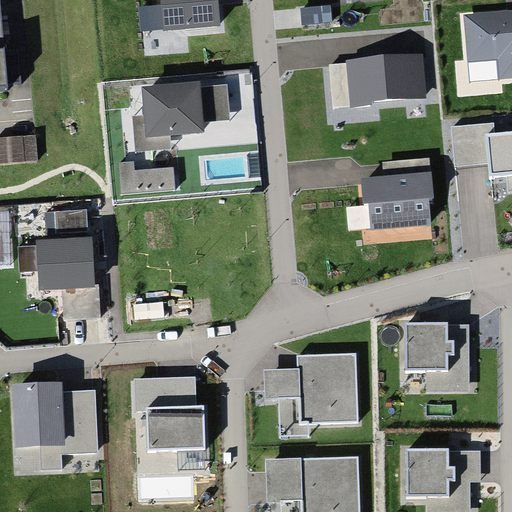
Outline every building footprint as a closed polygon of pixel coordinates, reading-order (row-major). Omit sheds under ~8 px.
[(159,0),(162,32),(221,27),(218,0),(159,0)] [(495,72),(511,71),(511,0),(453,0),(456,46),(446,47),(449,87),(496,85),(495,72)] [(327,59),(331,106),(427,98),(424,52),(327,59)] [(201,133),(198,84),(141,88),(143,116),(132,117),(135,154),(170,151),(169,135),(201,133)] [(511,131),(485,134),(489,176),(511,174),(511,131)] [(36,144),(0,144),(0,159),(0,168),(37,168),(36,144)] [(133,160),(117,161),(119,194),(173,189),(172,168),(134,171),(133,160)] [(362,178),(365,231),(431,227),(428,174),(362,178)] [(96,234),(31,237),(34,291),(98,288),(96,234)] [(426,393),(470,392),(468,323),(404,325),(406,373),(426,372),(426,393)] [(309,421),(359,419),(357,355),(268,358),(269,389),(308,387),(309,421)] [(145,455),(206,453),(204,405),(195,405),(194,377),(133,379),(134,412),(144,412),(145,455)] [(94,390),(64,391),(63,380),(10,383),(13,448),(41,447),(42,469),(61,468),(60,454),(96,453),(94,390)] [(293,511),(351,511),(350,436),(255,437),(256,480),(293,480),(293,511)] [(427,511),(479,511),(480,451),(408,450),(408,497),(427,497),(427,511)]
